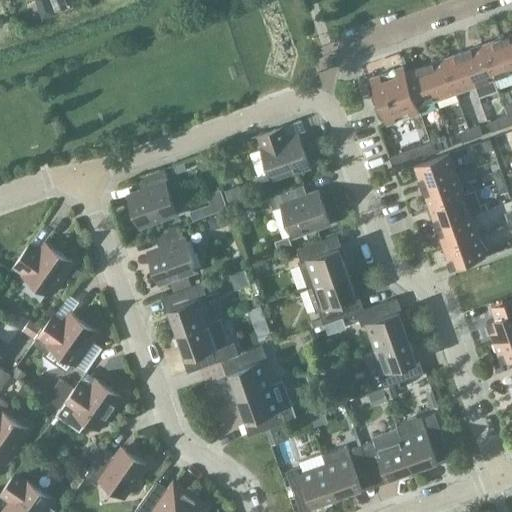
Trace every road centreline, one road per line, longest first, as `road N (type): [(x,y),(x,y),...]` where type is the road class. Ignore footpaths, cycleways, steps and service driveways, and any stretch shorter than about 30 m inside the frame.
road 1 (residential): [(493,479),(436,312),(377,258),(319,97)]
road 2 (residential): [(254,511),(246,490),(175,439),(84,177)]
road 3 (residential): [(319,97),(84,177)]
road 4 (residential): [(319,97),(332,53),(484,0)]
